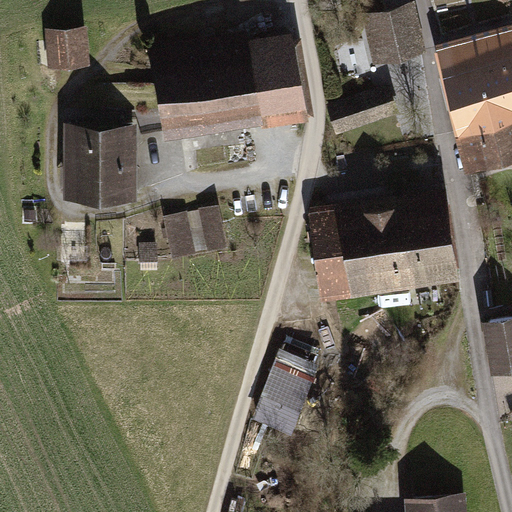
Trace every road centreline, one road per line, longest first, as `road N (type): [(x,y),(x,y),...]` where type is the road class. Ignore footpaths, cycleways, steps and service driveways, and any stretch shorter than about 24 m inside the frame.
road 1 (unknown): [(453,183),(337,193),(303,180),(86,218),(55,210),(53,122),(60,104),(131,40),(278,0)]
road 2 (track): [(218,511),(317,126),(299,0)]
road 3 (track): [(410,0),(453,183),(511,511)]
